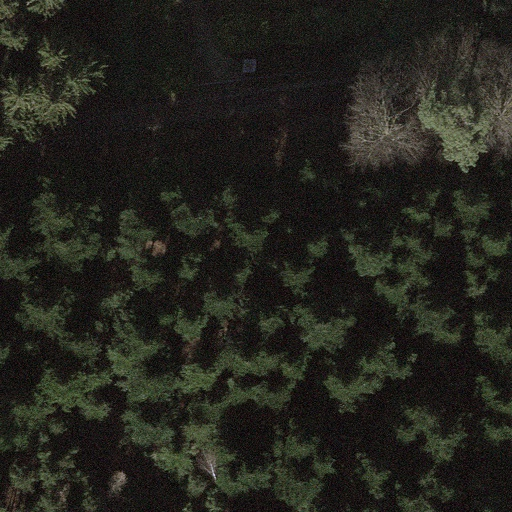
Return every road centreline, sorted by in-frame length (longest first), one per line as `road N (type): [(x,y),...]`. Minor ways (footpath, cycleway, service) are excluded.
road 1 (track): [(0,151),(120,117),(511,65)]
road 2 (track): [(475,0),(207,55)]
